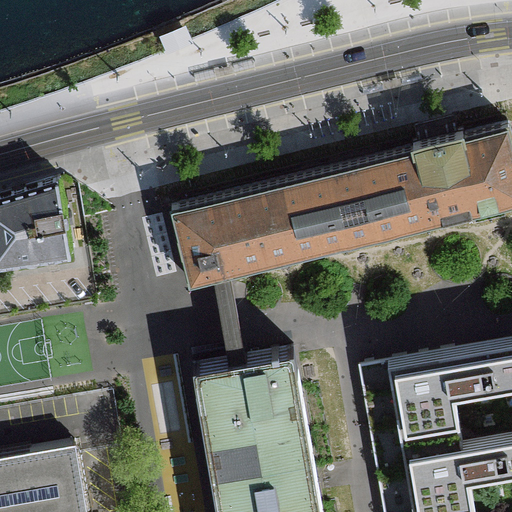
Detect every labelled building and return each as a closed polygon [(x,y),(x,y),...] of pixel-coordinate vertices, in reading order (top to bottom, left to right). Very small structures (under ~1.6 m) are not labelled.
[(184,23),(160,33),(166,47),(167,50),(191,39),(190,37),(184,23)] [(511,129),(509,120),(171,202),(190,278),(213,272),(230,268),(511,199),(511,129)] [(0,192),(0,259),(73,249),(61,174),(0,192)] [(242,323),(230,268),(213,272),(223,326),(229,357),(247,353),(242,323)] [(511,511),(511,329),(377,353),(404,511),(511,511)] [(229,357),(194,363),(220,511),(323,511),(295,344),(247,353),(229,357)] [(88,511),(76,436),(0,450),(0,511),(88,511)]
